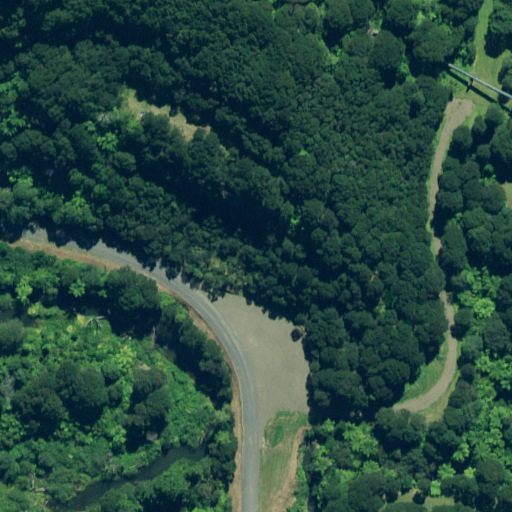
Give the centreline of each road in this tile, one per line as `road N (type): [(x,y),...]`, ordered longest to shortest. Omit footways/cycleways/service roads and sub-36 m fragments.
road 1 (track): [(247,455),(305,422),(403,407),(441,386),(454,356),(453,322),(424,196),(431,146),(486,74),(481,0)]
road 2 (track): [(368,511),(404,497),(494,511)]
